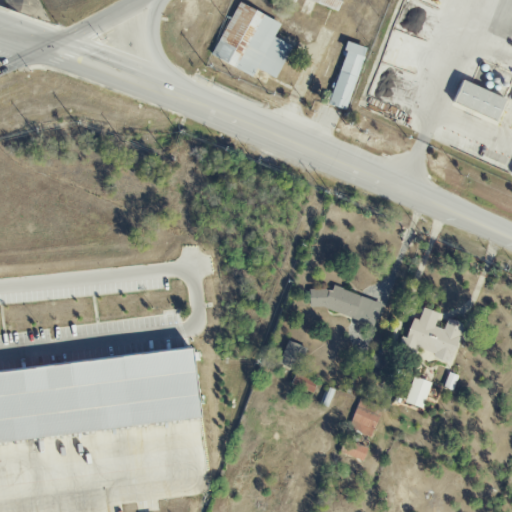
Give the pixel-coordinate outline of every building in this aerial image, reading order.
[(305,0),(335,11),(339,0),(305,0)] [(290,47),(272,38),(279,23),(236,3),(210,57),(251,77),(255,69),(275,79),(290,47)] [(344,111),(365,49),(345,42),(342,50),(345,52),(326,105),(344,111)] [(451,103),(494,122),(504,99),(461,81),(451,103)] [(380,304),(332,287),(331,290),(308,290),(308,308),(319,308),(372,327),(380,304)] [(451,362),(462,324),(445,319),(442,330),(433,327),(437,313),(422,309),(418,321),(411,319),(402,348),(451,362)] [(295,372),(305,349),(287,341),(277,364),(295,372)] [(0,444),(198,424),(190,348),(126,355),(127,362),(0,375),(0,444)] [(289,384),(311,393),(316,383),(294,374),(289,384)] [(429,383),(412,377),(404,403),(421,409),(429,383)] [(377,407),(360,399),(356,407),(374,415),(377,407)] [(378,417),(355,409),(347,430),(370,438),(378,417)] [(341,456),(363,460),(366,446),(344,442),(341,456)]
